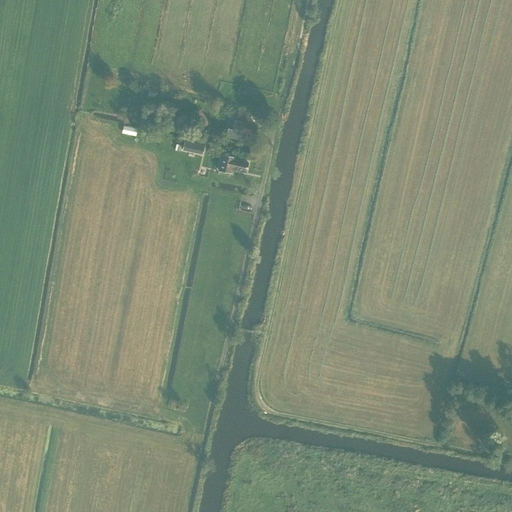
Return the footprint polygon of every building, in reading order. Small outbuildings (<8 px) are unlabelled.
[(197,120),(203,115),(199,110),(193,115),(197,120)] [(240,124),(233,122),(232,130),(238,132),(238,131),(254,135),(256,125),(240,121),(240,124)] [(204,145),(184,140),(182,151),(201,155),(204,145)] [(233,159),(234,158),(221,155),(218,170),(231,173),(232,169),(245,172),(248,162),(233,159)] [(209,170),(199,168),(197,175),(207,177),(209,170)]
